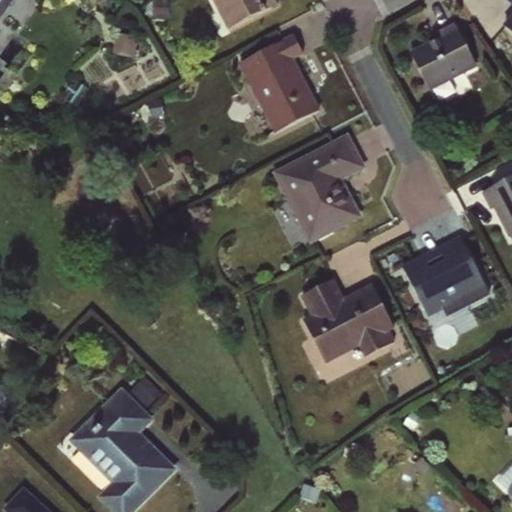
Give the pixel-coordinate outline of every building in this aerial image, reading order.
[(0,0),(0,17),(13,0),(28,0),(29,0),(28,0),(0,0)] [(274,0),(211,0),(227,30),(277,5),(274,0)] [(407,48),(429,92),(476,68),(454,24),(407,48)] [(237,64),(274,134),(319,111),(294,60),(303,55),(293,34),(237,64)] [(366,170),(347,134),(271,175),(287,203),(272,212),(294,252),(362,216),(343,182),(366,170)] [(511,179),(483,194),(507,240),(511,237),(511,179)] [(462,239),(402,270),(428,320),(442,313),(447,324),(493,301),(462,239)] [(341,305),(331,284),(302,299),(310,316),(302,323),(323,366),(359,348),(364,360),(398,343),(372,290),(341,305)] [(154,421),(123,392),(72,445),(112,484),(97,500),(109,511),(141,511),(180,472),(141,434),(154,421)] [(48,511),(27,492),(7,511),(48,511)]
